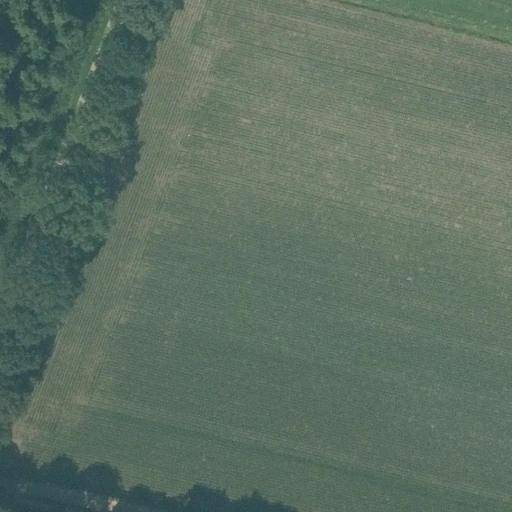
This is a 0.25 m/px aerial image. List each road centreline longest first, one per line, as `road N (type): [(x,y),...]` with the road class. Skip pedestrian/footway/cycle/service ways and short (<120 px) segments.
road 1 (unclassified): [(0,335),(128,0)]
road 2 (track): [(134,511),(0,480)]
